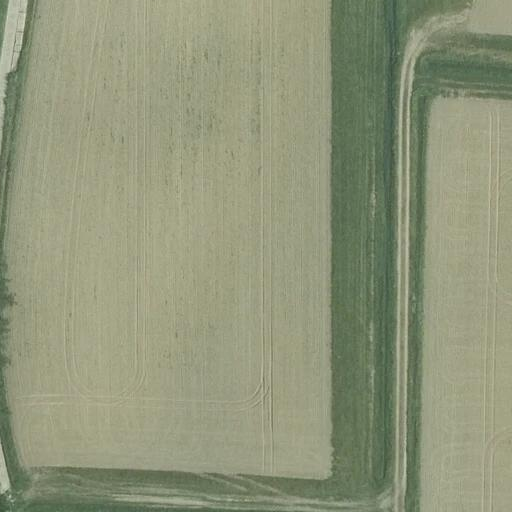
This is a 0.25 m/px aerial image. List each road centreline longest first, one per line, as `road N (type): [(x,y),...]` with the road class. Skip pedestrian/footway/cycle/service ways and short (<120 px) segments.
road 1 (track): [(398,511),(406,71),(419,44),(464,24)]
road 2 (track): [(8,506),(41,497),(357,509),(398,502)]
